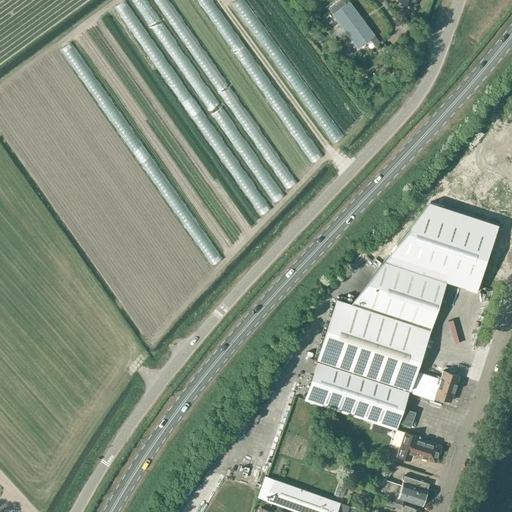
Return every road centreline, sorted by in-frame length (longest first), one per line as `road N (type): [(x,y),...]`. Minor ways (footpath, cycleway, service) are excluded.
road 1 (unclassified): [(76,511),(168,373),(417,98),(459,0)]
road 2 (primary): [(111,511),(208,370),(511,34)]
road 3 (unclassified): [(441,511),(511,297)]
